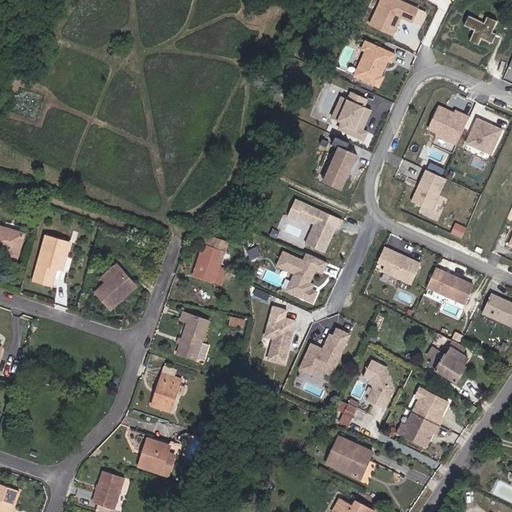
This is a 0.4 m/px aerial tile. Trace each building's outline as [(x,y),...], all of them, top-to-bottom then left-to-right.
[(416,8),(397,0),(380,0),(370,24),(393,34),(400,18),(410,22),(416,8)] [(483,23),(469,15),(465,25),(474,30),(470,40),(479,43),(481,39),(491,43),(496,34),(491,33),(495,22),(487,18),(483,23)] [(396,55),(366,42),(365,51),(354,75),(380,86),(383,79),(377,77),(385,59),(393,62),(396,55)] [(349,100),(341,96),(332,116),(342,121),(339,127),(361,137),(364,132),(360,131),(370,108),(365,106),(368,98),(353,91),(349,100)] [(453,111),(438,105),(426,130),(437,135),(434,142),(452,150),(469,114),(456,108),(453,111)] [(503,131),(477,119),(466,145),(491,156),(503,131)] [(356,153),(339,145),(323,182),(340,189),(356,153)] [(446,179),(426,170),(412,203),(431,211),(446,179)] [(296,198),(288,215),(296,219),(299,214),(316,222),(306,243),(325,252),(332,236),(327,234),(331,226),(338,229),(342,219),(296,198)] [(0,223),(0,246),(7,249),(4,256),(15,260),(24,231),(0,223)] [(224,239),(205,233),(191,274),(211,279),(224,239)] [(47,267),(60,271),(69,242),(45,235),(31,281),(49,287),(52,278),(44,275),(47,267)] [(419,264),(385,248),(379,261),(385,263),(382,270),(410,283),(419,264)] [(304,260),(283,251),(277,264),(296,273),(288,290),(311,300),(315,293),(305,289),(314,267),(322,271),(326,261),(307,253),(304,260)] [(106,273),(119,260),(114,254),(101,267),(106,273)] [(137,276),(119,260),(106,273),(94,285),(110,302),(137,276)] [(44,275),(52,278),(57,280),(60,271),(47,267),(44,275)] [(472,285),(435,268),(427,287),(464,304),(472,285)] [(511,302),(493,294),(484,313),(511,325),(511,302)] [(289,311),(276,307),(267,340),(275,342),(270,359),(282,363),(293,325),(285,323),(289,311)] [(207,318),(181,309),(178,319),(185,321),(179,340),(175,339),(173,347),(177,348),(175,355),(193,361),(194,359),(199,361),(205,346),(198,343),(207,318)] [(242,316),(239,323),(250,328),(252,320),(242,316)] [(313,342),(301,369),(317,376),(323,369),(333,374),(351,334),(339,329),(336,334),(331,332),(324,347),(313,342)] [(452,344),(450,349),(458,353),(461,347),(452,344)] [(438,370),(458,383),(467,368),(432,347),(427,355),(434,360),(431,364),(439,368),(438,370)] [(380,404),(383,406),(392,389),(385,366),(371,358),(362,376),(369,379),(371,387),(365,399),(377,405),(380,404)] [(162,375),(159,382),(169,386),(172,379),(162,375)] [(180,381),(172,379),(169,386),(159,382),(150,407),(169,413),(180,381)] [(350,393),(359,398),(364,388),(355,383),(350,393)] [(420,399),(405,426),(401,424),(396,433),(424,448),(433,432),(435,433),(442,419),(440,418),(448,402),(421,387),(416,397),(420,399)] [(351,417),(357,406),(348,402),(342,412),(351,417)] [(344,436),(335,451),(341,455),(335,464),(361,478),(375,454),(344,436)] [(146,458),(152,443),(147,441),(142,457),(146,458)] [(146,458),(142,457),(138,468),(168,478),(172,467),(164,464),(169,448),(154,443),(152,443),(146,458)] [(124,477),(102,471),(93,503),(115,510),(124,477)] [(0,511),(3,511),(5,507),(11,508),(15,494),(0,488),(0,511)] [(336,496),(327,509),(332,511),(366,511),(369,508),(350,498),(347,503),(336,496)]
